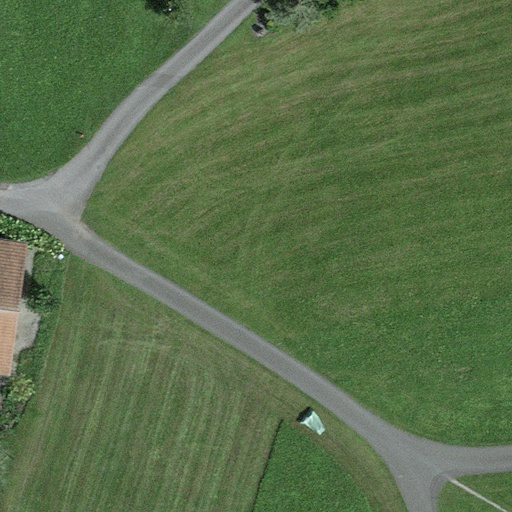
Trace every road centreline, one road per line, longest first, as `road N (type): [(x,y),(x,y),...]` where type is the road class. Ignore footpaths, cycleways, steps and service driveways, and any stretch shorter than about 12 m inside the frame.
road 1 (track): [(30,206),(418,463),(427,511)]
road 2 (track): [(30,206),(87,172),(155,87),(250,0)]
